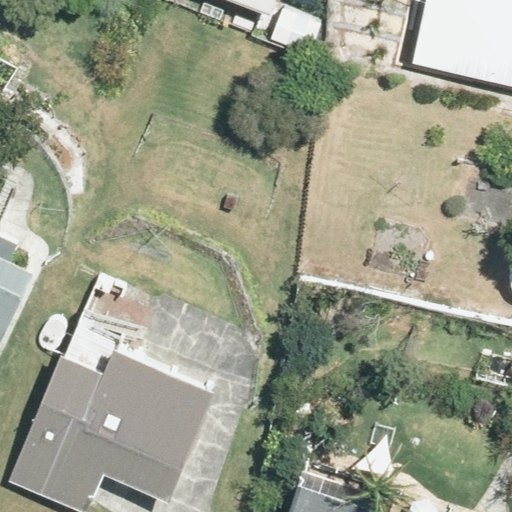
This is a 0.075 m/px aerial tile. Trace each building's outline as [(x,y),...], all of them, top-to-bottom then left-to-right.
[(253,0),(275,8),(278,0),(253,0)] [(511,0),(430,0),(418,58),(511,79),(511,0)] [(0,225),(4,216),(0,213),(0,203),(5,193),(0,190),(0,347),(39,266),(0,246),(0,225)] [(68,349),(12,478),(87,511),(88,511),(110,467),(176,495),(223,386),(125,343),(113,369),(68,349)] [(409,511),(307,476),(295,511),(409,511)]
